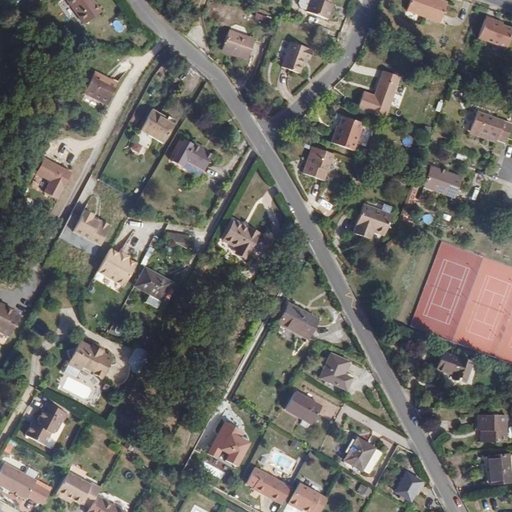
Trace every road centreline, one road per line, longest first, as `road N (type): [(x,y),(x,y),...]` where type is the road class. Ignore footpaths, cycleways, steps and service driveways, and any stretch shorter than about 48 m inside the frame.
road 1 (residential): [(260,145),(454,511)]
road 2 (residential): [(373,0),(339,68),(257,138)]
road 3 (residential): [(137,0),(206,67),(257,138)]
